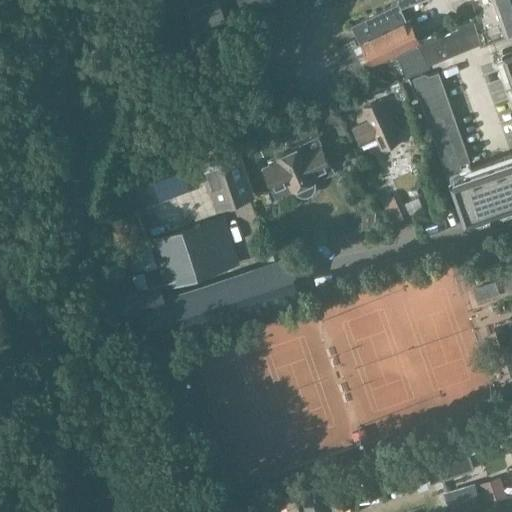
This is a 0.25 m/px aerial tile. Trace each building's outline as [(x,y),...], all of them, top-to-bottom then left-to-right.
[(274,3),(273,0),(240,0),(245,13),(274,3)] [(436,61),(487,41),(510,32),(511,33),(511,32),(511,0),(471,0),(478,22),(474,23),(474,19),(456,26),(458,30),(436,39),(434,35),(420,41),(409,19),(406,20),(398,3),(383,11),(351,26),(371,67),(383,60),(396,54),(406,77),(429,68),(428,64),(436,61)] [(224,21),(216,1),(187,12),(195,32),(224,21)] [(424,74),(411,78),(448,181),(449,181),(463,221),(511,203),(511,46),(501,51),(511,81),(511,158),(463,176),(459,165),(469,161),(438,72),(428,76),(424,74)] [(409,78),(398,82),(406,102),(417,98),(409,78)] [(389,112),(387,113),(380,98),(361,107),(368,122),(352,129),(359,144),(377,136),(382,148),(385,147),(386,148),(389,149),(393,147),(394,144),(394,143),(398,142),(392,129),(396,127),(389,112)] [(269,165),(261,168),(272,191),(286,184),(289,190),(292,189),(293,192),(295,194),(297,196),(300,197),(303,198),(307,197),(310,196),(312,193),(314,190),(315,187),(314,183),(313,179),(326,173),(332,171),(317,135),(318,135),(312,121),(281,134),(288,149),(266,159),(269,165)] [(256,145),(247,149),(252,160),(261,156),(256,145)] [(201,161),(218,206),(252,194),(236,148),(201,161)] [(402,218),(392,197),(381,202),(391,223),(402,218)] [(363,211),(362,228),(374,229),(375,211),(363,211)] [(132,277),(160,268),(166,288),(238,264),(222,217),(151,241),(152,245),(127,263),(132,277)] [(274,237),(260,242),(267,262),(281,257),(274,237)] [(157,285),(110,302),(120,330),(137,324),(144,322),(153,349),(313,293),(310,283),(295,288),(283,256),(281,257),(267,262),(162,299),(157,285)] [(495,281),(473,289),(474,290),(477,300),(499,292),(496,284),(495,281)] [(352,432),(351,432),(355,444),(364,442),(367,441),(362,429),(360,429),(352,432)] [(441,480),(472,470),(467,456),(464,446),(483,441),(479,430),(461,436),(462,440),(431,450),(441,480)] [(431,477),(422,448),(401,455),(411,484),(431,477)] [(404,486),(394,454),(376,460),(386,491),(404,486)] [(379,496),(368,465),(348,472),(358,503),(379,496)] [(334,511),(352,506),(340,471),(321,477),(332,511),(334,511)] [(499,477),(479,484),(484,498),(504,491),(499,477)] [(444,493),(448,511),(453,511),(480,505),(474,484),(444,493)] [(325,511),(316,486),(298,492),(305,511),(325,511)] [(298,511),(291,493),(272,500),(275,511),(298,511)]
